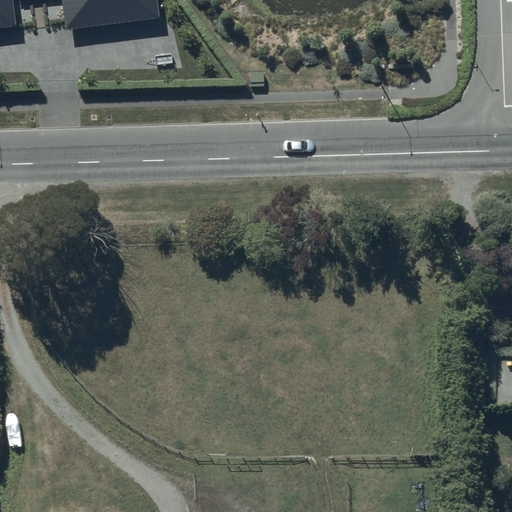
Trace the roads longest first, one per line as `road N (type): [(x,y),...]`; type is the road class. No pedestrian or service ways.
road 1 (tertiary): [(0,164),(507,150)]
road 2 (residential): [(507,150),(501,0)]
